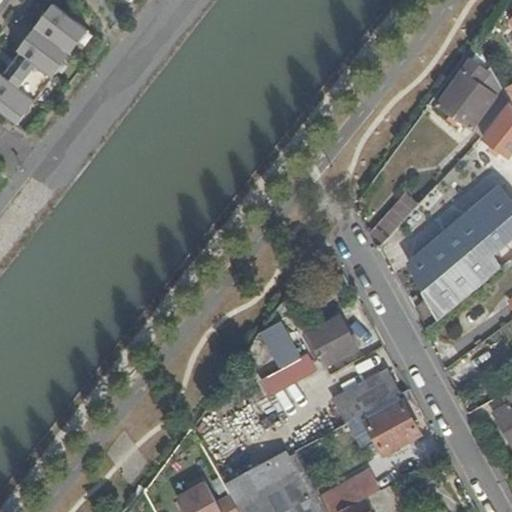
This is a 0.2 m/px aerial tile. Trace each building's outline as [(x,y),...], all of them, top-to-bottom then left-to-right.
[(87,29),(55,5),(19,52),(21,53),(4,76),(2,74),(0,76),(0,111),(16,123),(34,99),(36,101),(54,77),(52,75),(87,29)] [(493,72),(480,50),(437,107),(472,133),(498,97),(488,89),(491,85),(486,81),(493,72)] [(498,97),(472,133),(481,139),(511,107),(503,92),(493,72),(486,81),(491,85),(488,89),(498,97)] [(511,87),(503,92),(511,107),(511,87)] [(511,155),(511,107),(486,141),(509,159),(511,155)] [(405,266),(425,301),(415,310),(427,331),(511,262),(511,205),(496,190),(486,201),(405,266)] [(372,237),(382,246),(413,212),(403,204),(372,237)] [(339,321),(308,337),(324,367),(355,349),(339,321)] [(298,361),(279,325),(262,335),(281,370),(298,361)] [(347,425),(400,396),(388,373),(334,402),(347,425)] [(511,391),(503,397),(508,408),(493,416),(511,449),(511,391)] [(383,457),(421,436),(403,405),(365,424),(383,457)] [(286,450),(224,485),(230,496),(238,510),(299,475),(290,458),(296,455),(295,452),(289,456),(286,450)] [(327,511),(326,510),(296,455),(290,458),(299,475),(238,510),(238,511),(327,511)] [(342,507),(382,488),(373,467),(332,486),(342,507)] [(238,511),(238,510),(230,496),(215,504),(202,481),(186,489),(188,495),(177,501),(182,511),(238,511)] [(368,511),(363,501),(344,511),(343,511),(368,511)] [(343,511),(344,511),(339,503),(326,510),(327,511),(343,511)]
